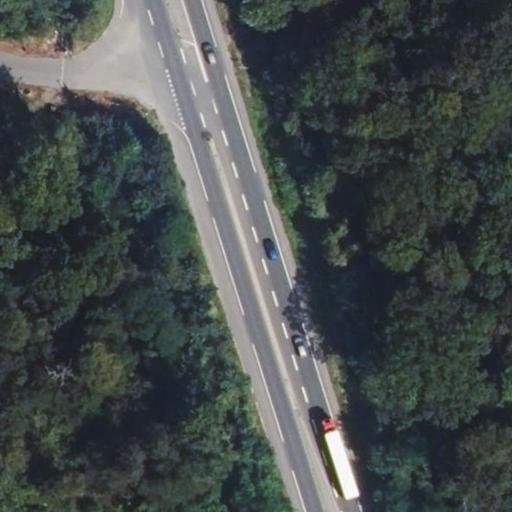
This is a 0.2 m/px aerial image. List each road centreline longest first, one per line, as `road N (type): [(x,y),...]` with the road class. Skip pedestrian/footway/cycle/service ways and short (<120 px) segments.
road 1 (primary): [(349,511),(217,87)]
road 2 (primary): [(192,114),(318,511)]
road 3 (primary): [(74,71),(192,114)]
